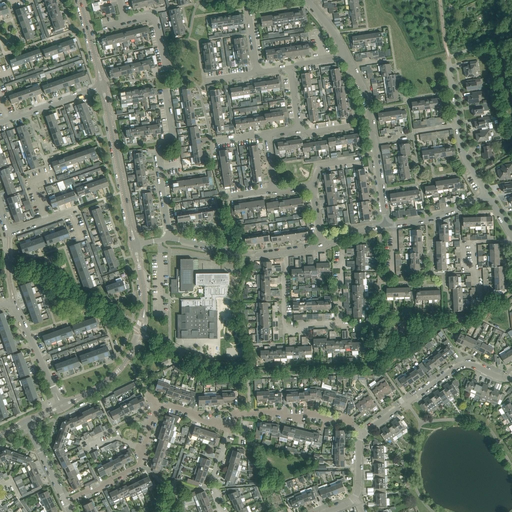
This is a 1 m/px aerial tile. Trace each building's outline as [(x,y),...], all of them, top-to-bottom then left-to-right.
[(137,10),(139,9),(136,0),(130,0),(133,9),(136,8),(137,10)] [(48,11),(58,8),(57,5),(58,5),(57,3),(47,7),(48,11)] [(105,11),(106,17),(112,16),(111,13),(114,13),(113,6),(107,7),(106,4),(108,4),(107,4),(101,5),(99,6),(101,12),(105,11)] [(0,7),(3,15),(8,13),(6,5),(0,6),(0,7)] [(26,14),(25,12),(24,8),(16,10),(18,17),(26,14)] [(50,16),(61,12),(60,11),(59,11),(58,8),(48,11),(48,12),(46,12),(46,14),(49,13),(50,16)] [(307,23),(306,15),(306,14),(302,14),(302,11),(298,12),(298,10),(296,10),(298,22),(301,21),(302,23),(307,23)] [(52,21),(61,18),(60,15),(62,14),(61,12),(50,16),(52,21)] [(244,16),(242,17),(242,14),(238,15),(238,13),(236,13),(238,25),(245,24),(244,16)] [(20,23),(28,20),(26,14),(18,17),(20,23)] [(358,24),(358,21),(361,21),(361,15),(351,16),(353,25),(358,24)] [(53,26),(64,22),(64,20),(62,21),(61,18),(52,21),(53,26)] [(22,28),(30,26),(28,20),(20,23),(22,28)] [(53,26),(55,29),(56,34),(63,32),(62,32),(63,30),(63,28),(65,28),(65,27),(64,24),(65,24),(64,22),(53,26)] [(24,34),(32,32),(30,26),(22,28),(24,34)] [(145,37),(146,40),(148,40),(145,28),(141,29),(141,26),(139,27),(142,38),(145,37)] [(138,45),(134,30),(130,31),(130,29),(128,29),(131,40),(134,39),(135,45),(138,45)] [(34,38),(32,33),(32,32),(24,34),(26,41),(34,38)] [(126,45),(123,33),(119,34),(119,32),(117,32),(119,43),(123,42),(124,48),(126,47),(126,45)] [(115,48),(112,36),(108,37),(108,34),(106,35),(108,46),(109,46),(109,49),(115,48)] [(360,45),(359,36),(353,37),(353,42),(351,42),(352,49),(360,48),(360,45)] [(70,50),(71,49),(76,48),(73,40),(67,42),(70,50)] [(64,52),(70,50),(67,42),(61,44),(64,52)] [(58,54),(64,52),(61,44),(55,46),(58,54)] [(308,56),(311,56),(309,44),(301,45),(303,57),(305,56),(305,55),(308,54),(308,56)] [(52,56),(58,54),(55,46),(49,48),(52,56)] [(45,58),(52,56),(49,48),(43,50),(45,58)] [(42,57),(41,54),(39,49),(33,51),(36,59),(42,57)] [(30,61),(36,59),(33,51),(27,53),(30,61)] [(24,64),(30,61),(27,53),(21,56),(24,64)] [(144,61),(143,58),(142,55),(140,55),(144,70),(147,69),(148,72),(150,71),(147,61),(144,61)] [(150,71),(151,71),(151,69),(155,68),(154,65),(157,64),(155,55),(152,56),(150,56),(150,57),(147,57),(148,60),(147,61),(150,71)] [(18,66),(24,64),(21,56),(15,58),(18,66)] [(12,68),(18,66),(15,58),(9,60),(12,68)] [(133,73),(129,58),(127,59),(127,62),(124,62),(125,66),(127,76),(129,76),(129,74),(133,73)] [(132,61),(131,58),(129,58),(133,73),(136,72),(137,74),(139,74),(136,63),(133,64),(132,61)] [(476,76),(475,69),(478,69),(477,61),(470,62),(470,67),(464,68),(464,72),(465,72),(466,78),(476,76)] [(127,76),(125,66),(122,67),(121,63),(119,64),(122,76),(125,75),(126,77),(127,76)] [(339,69),(336,69),(336,65),(321,67),(321,72),(324,71),(331,70),(332,76),(343,75),(342,73),(340,73),(339,69)] [(116,79),(114,69),(111,69),(110,66),(107,66),(108,71),(110,78),(114,77),(115,80),(116,79)] [(78,74),(81,82),(87,80),(84,72),(78,74)] [(75,84),(81,82),(78,74),(72,76),(75,84)] [(69,86),(75,84),(72,76),(66,78),(69,86)] [(63,88),(69,86),(66,78),(60,80),(63,88)] [(273,89),(274,89),(279,88),(279,91),(283,91),(281,82),(278,82),(278,80),(273,80),(273,78),(271,78),(273,89)] [(467,91),(472,90),(477,89),(477,85),(481,85),(480,78),(472,80),(473,83),(466,84),(467,91)] [(57,90),(63,88),(60,80),(54,82),(57,90)] [(51,92),(57,90),(54,82),(48,84),(51,92)] [(39,86),(38,86),(38,83),(32,86),(35,96),(41,94),(39,86)] [(45,94),(51,92),(48,84),(42,86),(45,94)] [(29,98),(35,96),(32,86),(32,88),(27,90),(29,98)] [(144,106),(142,89),(138,90),(138,88),(136,88),(138,99),(141,98),(142,106),(144,106)] [(221,89),(211,91),(210,91),(211,95),(208,95),(208,97),(222,95),(221,89)] [(23,100),(29,98),(27,90),(21,92),(23,100)] [(17,102),(23,100),(21,92),(15,94),(17,102)] [(398,101),(398,98),(399,98),(398,92),(385,94),(386,103),(389,102),(398,101)] [(481,98),(480,92),(473,93),(474,96),(468,96),(469,104),(479,102),(479,99),(481,98)] [(11,104),(17,102),(15,94),(8,96),(11,104)] [(444,110),(443,101),(441,101),(441,98),(435,99),(436,108),(441,107),(442,110),(444,110)] [(79,112),(87,109),(85,103),(77,105),(79,112)] [(472,109),(474,116),(484,114),(484,111),(489,110),(488,103),(479,105),(479,108),(472,109)] [(283,117),(287,116),(285,108),(280,108),(279,109),(279,112),(276,113),(278,123),(280,123),(279,121),(284,120),(283,117)] [(81,117),(89,115),(87,109),(79,112),(81,117)] [(406,111),(402,111),(401,110),(395,111),(397,123),(399,122),(399,120),(403,119),(403,118),(407,118),(406,111)] [(55,120),(58,119),(56,113),(45,117),(47,123),(55,120)] [(83,123),(91,121),(89,115),(81,117),(83,123)] [(486,129),(489,129),(488,123),(490,122),(489,117),(482,118),(482,120),(474,122),(475,127),(476,127),(476,129),(486,127),(486,129)] [(160,130),(163,129),(161,119),(156,120),(157,125),(153,126),(155,136),(157,136),(156,134),(160,133),(160,130)] [(50,129),(58,126),(55,120),(47,123),(50,129)] [(85,129),(93,126),(91,121),(83,123),(85,129)] [(19,134),(27,131),(25,125),(17,128),(19,134)] [(132,139),(131,129),(127,129),(127,125),(124,126),(126,138),(130,138),(130,140),(132,139)] [(52,135),(60,132),(58,126),(50,129),(52,135)] [(96,133),(93,127),(93,126),(85,129),(88,135),(96,133)] [(476,135),(477,142),(488,140),(488,137),(491,136),(490,130),(482,131),(483,134),(476,135)] [(21,140),(29,137),(27,131),(19,134),(21,140)] [(54,141),(62,138),(60,132),(52,135),(54,141)] [(356,147),(360,146),(358,134),(354,135),(354,132),(352,132),(354,143),(355,143),(356,147)] [(23,146),(31,143),(29,137),(21,140),(23,146)] [(304,152),(302,139),(298,140),(297,137),(296,138),(297,148),(303,147),(304,152)] [(64,144),(62,139),(62,138),(54,141),(56,147),(64,144)] [(286,153),(285,150),(284,139),(282,140),(282,142),(278,143),(278,146),(275,147),(276,154),(286,153)] [(25,152),(33,149),(31,143),(23,146),(25,152)] [(494,157),(494,154),(492,154),(491,146),(493,146),(492,143),(491,143),(486,144),(486,147),(484,147),(485,155),(483,155),(483,159),(494,157)] [(390,148),(389,145),(381,146),(382,154),(385,153),(390,153),(390,152),(390,148)] [(445,148),(446,157),(452,156),(452,155),(455,155),(454,148),(451,148),(451,147),(445,148)] [(97,158),(96,156),(93,148),(87,150),(90,158),(91,161),(97,158)] [(24,159),(35,155),(33,149),(25,152),(27,157),(24,158),(24,159)] [(84,160),(90,158),(87,150),(81,152),(84,160)] [(129,151),(130,157),(134,156),(134,160),(145,158),(145,156),(142,157),(142,153),(136,154),(135,150),(129,151)] [(218,158),(228,156),(228,153),(230,152),(229,150),(219,151),(220,156),(217,156),(218,158)] [(78,162),(84,160),(81,152),(75,154),(78,162)] [(72,164),(78,162),(75,154),(70,156),(72,164)] [(29,164),(37,161),(35,155),(24,159),(26,165),(29,164)] [(66,166),(72,164),(70,156),(63,158),(66,166)] [(60,168),(66,166),(63,158),(57,160),(60,168)] [(54,171),(60,168),(57,160),(51,163),(54,171)] [(31,170),(39,167),(37,161),(29,164),(31,170)] [(509,171),(511,171),(511,166),(511,164),(504,165),(505,169),(498,170),(499,175),(500,175),(500,179),(506,178),(507,179),(510,179),(509,171)] [(0,173),(1,177),(10,174),(7,168),(0,170),(0,173)] [(3,183),(12,180),(10,174),(1,177),(3,183)] [(254,180),(252,180),(252,183),(262,182),(262,177),(264,177),(264,175),(253,177),(254,180)] [(206,186),(206,188),(209,188),(208,177),(203,178),(203,176),(201,176),(203,186),(206,186)] [(102,188),(100,180),(99,177),(93,179),(94,182),(97,190),(102,188)] [(100,180),(102,188),(109,186),(106,178),(100,180)] [(461,181),(459,181),(459,178),(453,179),(455,191),(457,191),(457,188),(460,187),(460,189),(464,189),(465,188),(464,183),(463,184),(461,181)] [(186,193),(184,181),(180,181),(179,179),(177,179),(179,190),(182,189),(183,192),(183,191),(184,194),(186,193)] [(6,189),(14,186),(12,180),(3,183),(6,189)] [(66,188),(64,183),(63,181),(57,183),(58,185),(60,191),(66,188)] [(135,192),(146,190),(146,187),(147,187),(146,183),(148,183),(148,181),(137,182),(138,186),(134,186),(135,192)] [(504,193),(508,193),(511,191),(511,181),(510,182),(511,185),(503,186),(504,193)] [(91,192),(97,190),(94,182),(88,184),(91,192)] [(85,194),(91,192),(88,184),(82,186),(85,194)] [(8,195),(12,193),(16,192),(14,186),(6,189),(8,195)] [(79,197),(85,194),(82,186),(76,189),(79,197)] [(143,199),(154,198),(153,196),(151,196),(151,192),(147,193),(146,190),(135,192),(138,191),(139,196),(142,196),(143,199)] [(421,191),(419,191),(419,190),(413,191),(414,200),(418,199),(418,202),(423,201),(421,191)] [(76,199),(75,195),(73,191),(68,194),(70,202),(76,199)] [(64,204),(70,202),(68,194),(62,196),(64,204)] [(9,205),(17,202),(15,196),(7,199),(9,205)] [(59,206),(64,204),(62,196),(56,198),(59,206)] [(304,208),(303,198),(298,198),(298,196),(296,197),(298,207),(301,206),(302,209),(304,208)] [(327,205),(331,205),(337,204),(336,200),(339,200),(338,197),(328,199),(328,203),(326,204),(327,205)] [(52,208),(59,206),(56,198),(49,200),(52,208)] [(138,206),(152,204),(152,201),(154,200),(154,198),(143,199),(143,203),(137,204),(138,206)] [(358,209),(369,207),(368,203),(370,203),(370,201),(359,203),(360,206),(358,207),(358,209)] [(11,211),(19,208),(17,202),(9,205),(11,211)] [(13,217),(21,214),(19,208),(11,211),(13,217)] [(94,217),(102,214),(100,208),(91,211),(94,217)] [(139,217),(154,215),(154,211),(156,211),(155,209),(145,211),(145,214),(136,215),(136,217),(139,217)] [(392,220),(400,218),(399,210),(396,211),(396,212),(393,213),(394,217),(391,217),(392,220)] [(184,224),(183,214),(179,214),(179,212),(176,212),(178,223),(182,222),(182,224),(184,224)] [(359,218),(360,218),(360,221),(370,220),(370,215),(372,215),(372,213),(358,215),(359,218)] [(23,220),(22,215),(21,214),(13,217),(15,223),(23,220)] [(96,222),(104,220),(102,214),(94,217),(96,222)] [(464,227),(470,227),(469,218),(463,218),(464,223),(462,223),(462,229),(464,229),(464,227)] [(98,228),(106,226),(104,220),(96,222),(98,228)] [(142,226),(143,232),(154,231),(153,227),(156,226),(155,223),(157,222),(157,220),(146,222),(147,225),(142,226)] [(100,234),(108,231),(106,226),(98,228),(100,234)] [(64,239),(69,238),(66,229),(61,231),(64,239)] [(59,241),(64,239),(61,231),(56,233),(59,241)] [(102,240),(110,238),(108,231),(100,234),(102,240)] [(279,245),(278,234),(274,235),(274,232),(271,233),(272,238),(273,243),(277,243),(277,245),(279,245)] [(53,243),(59,241),(56,233),(50,235),(53,243)] [(253,247),(251,236),(248,237),(248,234),(245,235),(246,245),(251,245),(251,247),(253,247)] [(48,245),(53,243),(50,235),(45,237),(48,245)] [(45,246),(43,241),(42,238),(36,240),(39,248),(45,246)] [(104,247),(107,245),(112,244),(110,238),(102,240),(104,247)] [(34,250),(39,248),(36,240),(31,242),(34,250)] [(29,252),(34,250),(31,242),(26,243),(29,252)] [(23,254),(29,252),(26,243),(20,245),(23,254)] [(80,249),(80,248),(78,243),(70,246),(72,252),(80,249)] [(106,257),(114,254),(112,248),(103,251),(106,257)] [(73,257),(82,254),(80,249),(72,252),(73,257)] [(75,263),(84,260),(82,254),(73,257),(75,263)] [(108,263),(116,260),(114,254),(106,257),(108,263)] [(193,290),(193,269),(193,259),(180,259),(180,269),(176,269),(176,279),(171,279),(171,293),(188,293),(188,290),(193,290)] [(77,268),(86,265),(84,260),(75,263),(77,268)] [(119,265),(118,262),(117,262),(116,260),(108,263),(110,269),(109,269),(108,272),(109,273),(117,270),(116,267),(118,266),(119,265)] [(79,274),(88,271),(86,265),(77,268),(79,274)] [(81,279),(89,276),(88,271),(79,274),(81,279)] [(217,339),(217,306),(217,300),(216,300),(216,298),(229,298),(229,274),(195,274),(196,286),(204,286),(204,288),(204,289),(204,291),(204,292),(204,294),(204,295),(204,297),(199,297),(199,298),(201,298),(201,300),(180,300),(180,301),(181,301),(181,307),(182,307),(182,315),(177,315),(178,315),(178,331),(177,331),(178,331),(178,338),(181,338),(181,339),(181,338),(197,338),(197,339),(197,338),(209,338),(209,339),(217,339)] [(83,284),(91,281),(89,276),(81,279),(83,284)] [(93,287),(92,282),(91,281),(83,284),(85,290),(93,287)] [(116,283),(119,291),(125,289),(122,281),(116,283)] [(31,289),(31,288),(29,283),(21,286),(23,292),(31,289)] [(114,293),(119,291),(116,283),(111,285),(114,293)] [(495,284),(495,289),(493,290),(495,296),(502,294),(502,293),(501,290),(504,290),(504,284),(495,284)] [(108,295),(114,293),(111,285),(105,287),(108,295)] [(410,299),(412,299),(412,291),(410,292),(410,287),(404,288),(404,297),(410,297),(410,299)] [(25,297),(33,294),(31,289),(23,292),(25,297)] [(26,302),(35,299),(33,294),(25,297),(26,302)] [(28,308),(37,305),(35,299),(26,302),(28,308)] [(30,313),(39,310),(37,305),(28,308),(30,313)] [(32,318),(41,315),(39,310),(30,313),(32,318)] [(43,321),(41,316),(41,315),(32,318),(34,324),(43,321)] [(92,329),(93,328),(97,327),(94,318),(89,320),(92,329)] [(86,331),(92,329),(89,320),(83,322),(86,331)] [(81,333),(86,331),(83,322),(78,324),(81,333)] [(0,331),(0,332),(9,329),(7,324),(0,326),(0,331)] [(76,335),(81,333),(78,324),(72,326),(74,330),(76,335)] [(73,335),(71,331),(70,327),(64,329),(67,337),(73,335)] [(2,338),(11,335),(9,329),(0,332),(2,338)] [(62,339),(67,337),(64,329),(59,331),(62,339)] [(56,341),(62,339),(59,331),(53,333),(56,341)] [(506,334),(504,333),(502,332),(501,334),(497,341),(499,342),(500,340),(502,341),(506,334)] [(51,343),(56,341),(53,333),(48,334),(51,343)] [(45,345),(51,343),(48,334),(42,336),(45,345)] [(460,334),(460,335),(458,334),(456,334),(455,337),(455,339),(457,340),(456,343),(458,344),(459,343),(462,344),(466,336),(465,337),(460,334)] [(4,343),(13,340),(11,335),(2,338),(4,343)] [(468,346),(472,338),(466,336),(462,344),(464,346),(464,345),(468,346)] [(473,349),(479,337),(477,340),(477,341),(472,338),(468,346),(473,349)] [(485,339),(482,338),(479,337),(473,349),(475,350),(476,349),(479,351),(485,339)] [(489,343),(488,346),(483,343),(485,339),(479,351),(484,353),(489,343)] [(6,348),(15,345),(13,340),(4,343),(6,348)] [(452,350),(454,349),(447,340),(443,343),(446,347),(443,349),(448,356),(453,353),(452,350)] [(490,356),(494,348),(495,346),(489,343),(484,353),(490,356)] [(8,354),(12,352),(16,351),(15,345),(6,348),(8,354)] [(101,349),(104,357),(110,355),(107,347),(101,349)] [(99,359),(104,357),(101,349),(96,350),(99,359)] [(445,358),(448,356),(443,349),(438,352),(444,360),(446,359),(445,358)] [(93,361),(99,359),(96,350),(90,352),(93,361)] [(15,361),(23,358),(21,352),(13,355),(15,361)] [(88,363),(93,361),(90,352),(85,354),(88,363)] [(445,361),(444,360),(438,352),(438,353),(439,353),(434,357),(432,354),(439,364),(442,362),(443,363),(445,361)] [(505,364),(511,361),(506,353),(501,356),(505,364)] [(82,365),(88,363),(85,354),(79,356),(82,365)] [(434,367),(439,364),(432,354),(427,357),(434,367)] [(80,366),(78,361),(77,357),(71,359),(74,368),(80,366)] [(431,370),(434,367),(427,357),(427,358),(422,361),(423,362),(421,363),(424,367),(426,366),(427,368),(430,372),(432,370),(431,370)] [(17,366),(25,363),(23,358),(15,361),(17,366)] [(159,367),(163,365),(169,362),(166,358),(157,362),(159,367)] [(69,369),(74,368),(71,359),(66,361),(69,369)] [(63,371),(69,369),(66,361),(60,363),(63,371)] [(18,372),(27,368),(25,363),(17,366),(18,372)] [(58,373),(63,371),(60,363),(55,365),(58,373)] [(421,369),(424,367),(421,363),(416,366),(418,368),(415,370),(420,378),(425,374),(421,369)] [(20,377),(24,376),(29,374),(27,368),(18,372),(20,377)] [(415,381),(420,378),(415,370),(410,374),(415,381)] [(410,374),(409,374),(408,372),(405,373),(407,376),(405,377),(405,376),(404,376),(411,385),(413,384),(412,383),(415,381),(410,374)] [(410,386),(411,385),(404,376),(399,380),(398,377),(394,380),(397,384),(401,382),(404,387),(409,384),(410,386)] [(23,386),(32,382),(30,377),(21,380),(23,386)] [(160,392),(165,379),(162,378),(161,380),(158,379),(158,381),(155,390),(160,392)] [(382,389),(388,385),(384,378),(377,383),(382,389)] [(471,382),(468,381),(469,380),(465,378),(463,385),(466,386),(464,390),(468,392),(468,393),(469,394),(475,380),(472,379),(471,382)] [(169,385),(164,383),(165,379),(160,392),(166,394),(165,396),(166,396),(169,385)] [(261,383),(263,383),(263,379),(254,379),(255,395),(257,395),(257,402),(258,402),(258,403),(261,403),(261,401),(263,401),(263,391),(260,392),(260,389),(259,389),(258,389),(257,388),(256,387),(256,386),(256,385),(257,384),(258,384),(258,383),(259,383),(261,383)] [(446,384),(454,397),(455,396),(454,395),(458,392),(455,388),(459,385),(455,379),(452,381),(453,382),(451,383),(452,384),(450,386),(448,383),(446,384)] [(474,397),(479,385),(476,384),(477,381),(475,380),(469,394),(471,394),(470,395),(474,397)] [(25,391),(34,388),(32,382),(23,386),(25,391)] [(375,394),(382,389),(377,383),(370,387),(375,394)] [(183,401),(187,389),(186,389),(188,386),(184,384),(183,388),(181,387),(177,399),(183,401)] [(453,398),(454,397),(446,384),(443,386),(445,389),(443,391),(448,399),(452,396),(453,398)] [(480,398),(486,384),(483,384),(482,387),(479,385),(474,397),(478,399),(479,398),(480,398)] [(485,402),(490,390),(487,389),(488,386),(486,384),(480,398),(481,399),(481,400),(485,402)] [(171,397),(175,386),(172,385),(172,386),(169,385),(166,396),(167,397),(169,398),(170,397),(171,397)] [(175,386),(171,397),(173,398),(173,399),(176,400),(177,399),(181,387),(175,385),(175,386)] [(328,402),(332,390),(331,390),(331,386),(327,385),(326,388),(325,388),(323,398),(322,400),(328,402)] [(397,390),(394,387),(393,388),(391,385),(390,387),(388,385),(382,389),(387,396),(393,392),(394,393),(397,390)] [(323,398),(325,388),(316,387),(316,389),(310,390),(311,401),(311,399),(317,399),(317,397),(323,398)] [(27,396),(36,393),(34,388),(25,391),(27,396)] [(491,403),(497,389),(494,388),(493,391),(490,390),(485,402),(489,403),(490,403),(490,402),(491,403)] [(195,395),(195,392),(187,389),(183,401),(185,402),(185,403),(187,404),(188,403),(189,403),(190,400),(194,402),(195,395)] [(378,402),(387,396),(382,389),(375,394),(378,399),(376,400),(378,402)] [(502,393),(501,395),(498,393),(500,390),(497,389),(491,403),(493,403),(493,402),(498,404),(499,399),(503,401),(505,395),(502,393)] [(337,394),(337,393),(337,392),(332,390),(328,402),(334,403),(333,405),(336,394),(337,394)] [(350,400),(351,398),(352,392),(348,390),(348,393),(343,392),(343,395),(339,407),(345,409),(348,400),(350,400)] [(448,399),(443,391),(440,393),(438,390),(436,391),(444,404),(445,403),(445,401),(448,399)] [(228,393),(229,403),(235,403),(235,400),(238,399),(237,391),(234,391),(234,393),(228,393)] [(443,404),(444,404),(436,391),(433,393),(435,396),(433,398),(438,406),(442,403),(443,404)] [(367,392),(364,394),(362,392),(358,394),(365,404),(372,399),(367,392)] [(37,402),(36,399),(38,399),(36,393),(27,396),(29,402),(30,405),(37,402)] [(339,407),(343,395),(337,393),(337,394),(336,394),(333,405),(339,407)] [(137,399),(137,398),(136,398),(134,394),(130,397),(136,410),(137,409),(137,408),(140,406),(140,407),(141,407),(137,399)] [(358,409),(365,404),(358,394),(359,395),(355,398),(356,400),(354,401),(352,399),(351,398),(350,400),(348,409),(352,410),(357,406),(358,409)] [(133,410),(133,411),(136,410),(130,397),(129,398),(130,398),(125,400),(130,411),(133,410)] [(137,399),(141,407),(146,404),(142,397),(137,399)] [(438,406),(433,398),(430,399),(428,397),(426,398),(434,410),(436,410),(435,408),(438,406)] [(433,411),(434,410),(426,398),(424,400),(425,403),(423,405),(425,408),(428,413),(432,410),(433,411)] [(365,404),(370,410),(376,406),(372,399),(365,404)] [(511,405),(511,406),(510,403),(511,402),(509,399),(504,403),(506,406),(502,408),(499,410),(501,415),(503,414),(511,408),(511,405)] [(130,411),(125,400),(124,401),(124,400),(119,403),(125,415),(127,414),(126,413),(130,411)] [(361,417),(370,410),(365,404),(358,409),(361,413),(359,414),(361,417)] [(99,406),(94,408),(98,417),(100,415),(103,414),(104,416),(106,415),(104,410),(102,411),(99,406)] [(116,410),(115,410),(119,418),(120,417),(124,415),(120,406),(121,407),(116,410)] [(87,409),(91,418),(92,418),(97,416),(97,417),(98,417),(94,408),(93,407),(90,409),(89,408),(87,409)] [(504,414),(502,416),(505,420),(508,418),(508,419),(511,416),(511,408),(503,414),(504,414)] [(85,411),(82,413),(86,421),(91,418),(87,409),(85,410),(85,411)] [(107,411),(107,412),(110,417),(112,416),(114,420),(119,418),(115,410),(112,411),(110,412),(109,410),(107,411)] [(77,416),(81,425),(81,424),(87,422),(86,421),(82,413),(80,414),(80,415),(77,416)] [(164,421),(163,421),(174,425),(174,424),(175,424),(179,417),(180,417),(168,413),(168,414),(169,414),(168,416),(165,415),(164,421)] [(73,417),(71,418),(76,427),(81,425),(77,416),(74,418),(73,417)] [(75,427),(76,427),(71,418),(66,420),(70,429),(75,426),(75,427)] [(394,421),(402,433),(403,432),(402,431),(406,428),(401,420),(398,422),(396,419),(394,421)] [(70,429),(66,420),(62,422),(61,425),(70,429)] [(162,427),(161,427),(173,431),(173,430),(174,427),(174,425),(163,421),(162,427)] [(402,433),(394,421),(391,423),(393,425),(391,427),(396,435),(397,435),(398,438),(403,435),(402,433)] [(266,432),(267,423),(261,423),(260,428),(257,428),(256,438),(260,439),(261,436),(262,436),(262,431),(266,432)] [(104,426),(102,427),(101,424),(96,427),(96,428),(99,433),(106,430),(104,426)] [(281,431),(278,430),(279,425),(273,424),(272,432),(278,433),(278,432),(280,432),(281,431)] [(60,425),(60,427),(61,427),(60,430),(68,433),(68,432),(70,429),(61,425),(60,425)] [(287,439),(290,426),(288,426),(288,427),(284,426),(283,431),(281,431),(280,432),(280,437),(287,439)] [(294,437),(296,429),(293,428),(293,427),(290,426),(287,439),(288,436),(294,437)] [(396,435),(391,427),(388,429),(386,426),(384,428),(392,440),(393,439),(395,441),(398,438),(396,435)] [(160,432),(160,433),(171,436),(172,437),(174,431),(173,431),(161,427),(160,432)] [(196,441),(200,429),(194,427),(194,429),(191,428),(188,436),(191,437),(190,439),(196,441)] [(391,441),(392,440),(384,428),(381,430),(383,432),(381,434),(386,442),(390,440),(391,441)] [(203,439),(206,431),(200,429),(196,441),(202,442),(203,439)] [(299,441),(302,429),(300,429),(300,430),(296,429),(294,437),(294,440),(299,441)] [(305,443),(308,432),(304,431),(305,430),(302,429),(299,441),(299,442),(300,439),(303,439),(302,443),(305,443)] [(57,433),(57,435),(66,438),(68,433),(60,430),(58,433),(57,433)] [(209,441),(212,433),(206,431),(203,439),(209,441)] [(212,433),(209,441),(214,443),(213,445),(216,446),(217,446),(220,438),(217,437),(218,434),(215,434),(215,433),(213,432),(212,433)] [(311,441),(314,432),(312,432),(311,433),(308,432),(305,443),(306,440),(311,441)] [(318,442),(319,439),(320,434),(314,432),(311,441),(311,444),(321,446),(322,443),(318,442)] [(158,438),(158,439),(160,439),(168,442),(170,443),(172,437),(171,436),(160,433),(158,438)] [(67,445),(69,439),(57,435),(56,437),(57,438),(56,441),(64,444),(67,445)] [(384,445),(382,446),(382,443),(378,441),(378,440),(374,438),(374,442),(373,442),(374,442),(374,446),(372,446),(372,451),(374,450),(374,454),(384,453),(384,445)] [(158,444),(158,445),(166,447),(168,442),(160,439),(158,444)] [(156,450),(164,453),(167,454),(167,453),(168,451),(165,451),(166,447),(158,445),(156,450)] [(63,448),(55,452),(57,455),(56,455),(57,457),(66,453),(63,448)] [(239,459),(239,458),(241,453),(243,453),(244,449),(237,449),(236,452),(233,450),(231,456),(239,459)] [(153,455),(153,456),(162,459),(163,458),(163,456),(164,453),(156,450),(155,454),(154,453),(153,455)] [(99,458),(97,455),(95,451),(90,453),(92,457),(94,460),(99,458)] [(13,452),(10,460),(16,462),(17,462),(20,453),(19,453),(17,452),(17,453),(13,452)] [(123,454),(127,462),(133,460),(129,452),(123,454)] [(22,464),(25,456),(21,455),(22,454),(20,453),(17,462),(22,464)] [(60,462),(68,459),(66,453),(57,457),(58,460),(59,459),(60,462)] [(372,461),(385,461),(384,453),(374,454),(374,457),(372,457),(372,461)] [(124,464),(127,462),(123,454),(118,457),(123,466),(124,465),(124,464)] [(118,458),(117,456),(115,457),(116,459),(113,461),(117,469),(119,468),(119,467),(123,466),(118,457),(118,458)] [(153,456),(152,458),(153,459),(152,462),(161,464),(162,459),(153,456)] [(229,461),(229,462),(237,465),(237,464),(239,459),(231,456),(229,461)] [(24,467),(34,463),(32,458),(29,458),(25,465),(26,466),(24,467)] [(211,460),(206,459),(202,458),(200,463),(209,466),(211,460)] [(63,468),(71,464),(68,459),(60,462),(63,468)] [(113,461),(110,462),(109,460),(107,461),(112,471),(114,470),(115,471),(117,469),(113,461)] [(106,473),(112,471),(107,461),(106,461),(107,463),(102,466),(106,473)] [(66,473),(77,468),(74,462),(71,464),(63,468),(64,468),(66,473)] [(152,462),(150,468),(153,469),(158,470),(159,470),(160,466),(161,465),(161,464),(152,462)] [(228,467),(228,468),(236,471),(237,470),(238,465),(237,465),(229,462),(228,464),(229,465),(228,467)] [(28,472),(36,468),(34,463),(24,467),(27,472),(28,471),(28,472)] [(199,469),(207,472),(209,466),(200,463),(199,467),(196,466),(196,468),(198,469),(199,469)] [(102,466),(101,464),(96,466),(97,468),(96,469),(101,477),(103,476),(103,475),(106,473),(102,466)] [(30,478),(39,474),(36,468),(28,472),(31,477),(30,477),(30,478)] [(67,479),(78,474),(79,473),(77,468),(66,473),(68,476),(67,477),(68,478),(67,479)] [(199,469),(198,469),(196,468),(194,474),(205,477),(207,472),(199,469)] [(225,473),(225,474),(226,474),(235,476),(237,477),(238,477),(239,473),(239,472),(236,471),(228,468),(227,471),(226,471),(225,473)] [(373,476),(385,476),(385,468),(375,469),(375,472),(373,472),(373,476)] [(33,483),(41,479),(39,476),(40,475),(39,474),(30,478),(33,483)] [(79,480),(81,479),(78,474),(67,479),(68,481),(69,481),(71,484),(79,480)] [(203,484),(205,477),(194,474),(197,475),(196,478),(193,477),(192,480),(188,478),(186,483),(198,486),(199,482),(203,484)] [(226,474),(224,480),(227,481),(226,484),(229,485),(234,485),(235,481),(233,480),(235,476),(226,474)] [(376,484),(386,483),(385,476),(373,476),(373,480),(376,480),(376,484)] [(147,487),(148,487),(152,484),(148,477),(143,479),(147,487)] [(42,488),(41,485),(43,484),(41,479),(33,483),(35,488),(31,490),(32,492),(42,488)] [(147,487),(143,479),(140,481),(139,479),(137,480),(142,490),(143,493),(144,493),(146,493),(146,491),(148,491),(147,487)] [(343,482),(343,480),(337,479),(337,481),(335,481),(337,485),(340,493),(345,490),(342,482),(343,482)] [(81,486),(79,481),(79,480),(71,484),(73,490),(81,486)] [(141,490),(142,490),(137,480),(134,482),(135,483),(132,484),(137,495),(142,492),(141,490)] [(374,491),(386,491),(386,483),(376,484),(376,487),(374,487),(374,491)] [(132,497),(137,495),(132,484),(127,487),(132,497)] [(331,496),(334,495),(331,487),(330,484),(328,485),(329,488),(326,489),(329,498),(331,497),(331,496)] [(132,497),(127,487),(126,485),(120,488),(126,498),(130,496),(131,498),(132,497)] [(325,488),(319,490),(317,485),(314,486),(318,496),(321,495),(322,498),(328,496),(329,498),(326,489),(325,488)] [(337,485),(331,487),(334,495),(340,493),(337,485)] [(315,497),(318,496),(314,486),(311,487),(311,488),(306,490),(307,493),(310,501),(314,500),(314,501),(316,500),(315,497)] [(120,501),(126,498),(120,488),(115,490),(120,501)] [(234,488),(227,489),(229,494),(228,494),(230,500),(239,497),(238,497),(241,496),(239,490),(235,491),(234,488)] [(36,493),(38,498),(40,497),(42,500),(50,496),(47,491),(44,492),(43,490),(36,493)] [(113,501),(114,504),(120,501),(115,490),(109,493),(110,494),(106,496),(109,503),(113,501)] [(307,493),(305,490),(301,491),(302,495),(305,504),(307,503),(307,502),(310,501),(307,493)] [(204,491),(198,493),(197,491),(191,493),(192,497),(197,495),(199,500),(207,497),(204,491)] [(301,491),(294,494),(295,495),(296,498),(296,497),(300,506),(299,505),(302,504),(303,505),(305,504),(302,495),(301,491)] [(294,509),(300,506),(296,497),(296,498),(295,495),(287,499),(290,507),(291,506),(292,505),(294,509)] [(43,507),(53,502),(50,496),(42,500),(39,501),(39,502),(40,504),(41,505),(42,507),(43,506),(43,507)] [(242,502),(241,499),(243,498),(242,496),(241,496),(238,497),(239,497),(230,500),(232,500),(234,505),(242,502)] [(197,507),(209,502),(207,497),(199,500),(201,505),(197,507)] [(386,498),(376,499),(377,502),(374,502),(374,506),(387,506),(386,498)] [(26,508),(30,506),(25,499),(21,501),(26,508)] [(45,511),(46,511),(55,507),(53,502),(43,507),(44,509),(43,510),(44,511),(45,511),(44,511),(45,511)] [(94,507),(93,506),(91,502),(83,505),(86,511),(96,506),(94,507)] [(198,511),(200,511),(211,508),(209,502),(197,507),(198,511)] [(236,511),(246,507),(244,508),(242,502),(234,505),(236,511)]
